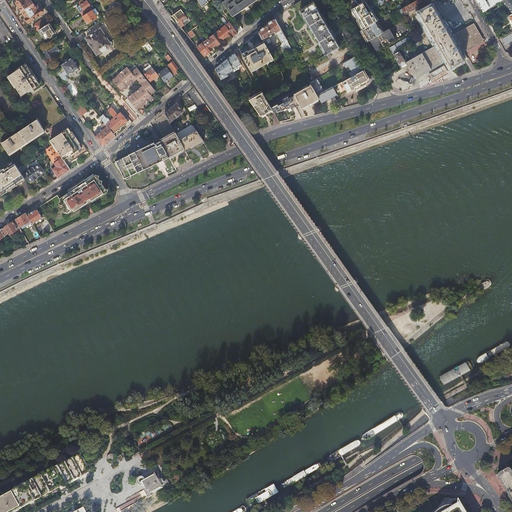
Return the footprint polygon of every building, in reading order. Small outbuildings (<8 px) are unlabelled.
[(43,13),(38,5),(35,6),(30,0),(20,0),(16,3),(29,23),(43,13)] [(224,0),(222,2),(232,16),(254,0),(224,0)] [(301,12),(315,4),(320,0),(302,0),(294,5),(299,13),(301,12)] [(416,0),(412,3),(415,9),(426,3),(424,0),(416,0)] [(476,0),(483,12),(502,0),(489,0),(486,2),(484,0),(476,0)] [(511,0),(502,0),(505,5),(506,4),(511,13),(511,12),(511,0)] [(87,1),(80,5),(84,11),(90,6),(87,1)] [(365,1),(358,5),(352,9),(351,9),(356,18),(371,10),(365,1)] [(398,10),(401,17),(415,9),(412,3),(402,8),(398,10)] [(315,4),(301,12),(325,52),(324,53),(325,55),(340,46),(315,4)] [(437,44),(405,63),(407,66),(414,78),(443,61),(444,62),(446,61),(450,68),(463,60),(460,53),(483,40),(474,24),(450,37),(432,4),(417,13),(418,14),(419,13),(437,44)] [(173,16),(183,27),(192,20),(182,9),(173,16)] [(95,15),(92,10),(89,12),(82,16),(86,21),(87,20),(88,23),(97,18),(95,15)] [(371,10),(356,18),(357,19),(357,20),(356,21),(362,30),(377,21),(371,10)] [(232,34),(234,36),(238,33),(229,21),(227,23),(222,15),(219,17),(225,25),(232,34)] [(264,42),(269,50),(274,47),(269,38),(271,37),(270,35),(272,34),(271,33),(275,31),(282,44),(285,42),(286,45),(285,45),(287,49),(291,47),(275,18),(259,32),(264,42)] [(34,25),(38,31),(39,30),(45,26),(41,20),(34,25)] [(383,31),(377,21),(362,30),(368,41),(369,40),(383,31)] [(55,32),(49,23),(45,26),(39,30),(44,36),(44,37),(44,38),(46,39),(46,38),(48,37),(49,38),(50,38),(51,37),(52,36),(51,34),(55,32)] [(225,25),(219,29),(225,37),(227,35),(228,36),(232,34),(225,25)] [(376,51),(395,39),(388,28),(383,31),(369,40),(376,51)] [(106,48),(111,45),(112,43),(111,42),(110,41),(109,41),(108,41),(100,29),(86,38),(97,54),(101,51),(103,51),(104,50),(105,50),(106,48)] [(214,34),(220,43),(224,40),(223,39),(225,37),(219,29),(214,34)] [(208,39),(214,46),(216,44),(217,45),(220,43),(214,34),(208,39)] [(414,39),(412,35),(407,38),(406,38),(395,45),(389,48),(392,52),(391,53),(391,55),(392,57),(394,59),(400,69),(407,66),(405,63),(397,49),(414,39)] [(202,43),(209,52),(212,49),(211,48),(214,46),(208,39),(202,43)] [(240,51),(251,71),(274,59),(269,50),(264,42),(261,44),(259,41),(253,44),(252,43),(251,43),(252,45),(240,51)] [(52,53),(58,48),(54,42),(42,50),(47,58),(53,55),(52,53)] [(204,56),(209,52),(202,43),(197,47),(204,56)] [(227,59),(233,68),(241,64),(234,52),(227,59)] [(174,75),(180,70),(168,55),(166,56),(165,57),(170,63),(167,66),(174,75)] [(66,59),(60,63),(67,72),(77,65),(71,56),(66,59)] [(356,56),(343,63),(346,69),(349,67),(351,71),(348,73),(350,77),(364,69),(356,56)] [(231,74),(235,72),(234,72),(233,68),(227,59),(215,69),(221,79),(229,75),(230,76),(231,75),(231,74)] [(39,83),(26,64),(8,75),(20,95),(39,83)] [(127,67),(123,70),(133,82),(136,79),(142,86),(139,89),(148,101),(153,97),(151,95),(155,91),(134,65),(129,69),(127,67)] [(157,74),(152,67),(144,74),(149,81),(157,74)] [(173,76),(166,67),(158,73),(165,82),(173,76)] [(332,86),(337,94),(338,96),(350,89),(351,90),(354,88),(355,90),(365,84),(364,83),(370,80),(364,69),(350,77),(332,86)] [(133,82),(123,70),(117,75),(117,76),(112,80),(122,92),(127,87),(133,82)] [(310,82),(311,84),(317,94),(324,90),(317,78),(310,82)] [(267,99),(256,80),(243,87),(249,98),(251,102),(261,116),(263,114),(264,115),(273,110),(270,105),(267,99)] [(311,84),(293,94),(300,105),(301,108),(319,99),(317,94),(311,84)] [(160,90),(164,96),(170,91),(166,85),(160,90)] [(317,94),(319,99),(321,102),(337,94),(332,86),(324,90),(317,94)] [(143,106),(148,101),(139,89),(133,94),(127,98),(137,110),(142,105),(143,106)] [(273,104),(270,105),(273,110),(274,113),(277,111),(279,111),(281,110),(282,111),(286,108),(287,109),(288,109),(290,108),(292,108),(295,106),(296,107),(300,105),(293,94),(293,93),(288,96),(289,98),(283,101),(281,97),(273,102),(274,105),(273,105),(273,104)] [(90,105),(86,100),(75,106),(79,112),(90,105)] [(176,103),(165,113),(170,122),(176,117),(176,118),(179,116),(178,115),(182,112),(176,103)] [(109,105),(106,108),(114,118),(122,127),(124,125),(125,125),(127,123),(127,122),(128,121),(120,112),(117,115),(109,105)] [(103,114),(100,117),(103,121),(113,134),(118,130),(119,130),(121,129),(121,127),(122,127),(114,118),(110,121),(109,119),(108,118),(108,119),(106,118),(103,114)] [(1,142),(9,154),(45,131),(37,119),(3,142),(2,141),(1,142)] [(103,127),(94,135),(101,146),(105,146),(116,137),(113,134),(103,121),(102,122),(103,123),(101,125),(103,127)] [(192,125),(176,134),(179,140),(196,130),(192,125)] [(69,128),(51,139),(53,143),(62,157),(64,160),(67,164),(88,151),(72,126),(69,128)] [(179,140),(184,149),(185,150),(189,148),(190,149),(191,149),(191,148),(195,146),(196,146),(195,145),(204,141),(196,130),(179,140)] [(175,133),(160,141),(169,157),(184,149),(179,140),(176,134),(175,133)] [(169,157),(160,141),(155,144),(154,142),(145,147),(129,155),(137,172),(158,162),(169,157)] [(52,169),(58,178),(71,170),(67,164),(64,160),(62,157),(53,143),(45,149),(56,166),(52,169)] [(116,162),(123,179),(137,172),(129,155),(116,162)] [(0,192),(2,191),(3,193),(11,187),(11,186),(15,183),(16,184),(25,179),(18,168),(16,165),(15,164),(9,167),(9,166),(5,169),(4,168),(0,170),(0,192)] [(35,165),(31,168),(37,177),(41,175),(41,174),(44,172),(39,164),(36,166),(35,165)] [(38,186),(41,184),(37,177),(31,168),(27,171),(27,172),(24,174),(29,181),(32,179),(33,180),(34,180),(38,186)] [(94,176),(72,190),(66,194),(59,199),(64,207),(64,210),(67,211),(67,212),(72,209),(75,207),(77,206),(77,207),(79,206),(82,204),(90,199),(91,200),(98,195),(99,196),(103,193),(104,194),(107,192),(102,184),(102,181),(99,180),(98,178),(99,176),(96,175),(96,174),(94,175),(93,174),(94,176)] [(37,208),(27,215),(30,220),(31,223),(32,224),(44,216),(38,206),(36,207),(37,208)] [(26,213),(16,219),(20,226),(30,220),(27,215),(26,213)] [(30,220),(20,226),(22,228),(23,228),(31,223),(30,220)] [(12,222),(4,227),(8,233),(9,234),(17,229),(12,222)] [(4,227),(0,229),(0,238),(8,233),(4,227)] [(0,511),(9,511),(10,511),(9,511),(15,511),(91,470),(81,452),(0,497),(0,511)] [(112,463),(112,461),(114,461),(114,462),(116,462),(118,461),(119,462),(121,462),(123,460),(123,459),(123,458),(121,455),(118,457),(117,455),(116,454),(115,453),(114,453),(113,453),(112,453),(111,453),(110,454),(109,454),(108,456),(107,457),(107,459),(108,461),(109,462),(111,463),(112,463)] [(497,477),(498,478),(508,495),(509,494),(511,499),(511,471),(511,470),(510,469),(508,468),(507,469),(498,473),(498,474),(497,475),(497,477)] [(164,486),(163,483),(164,482),(162,481),(160,478),(158,477),(155,471),(154,474),(146,478),(145,477),(144,476),(143,476),(141,475),(140,476),(139,476),(138,477),(137,479),(137,481),(137,482),(138,483),(139,484),(140,485),(141,485),(144,485),(146,488),(144,489),(148,496),(157,491),(159,491),(160,491),(161,490),(160,489),(164,487),(163,486),(164,486)] [(464,511),(459,502),(453,506),(451,506),(448,506),(446,506),(444,507),(441,508),(440,509),(437,510),(436,511),(435,511),(464,511)]
